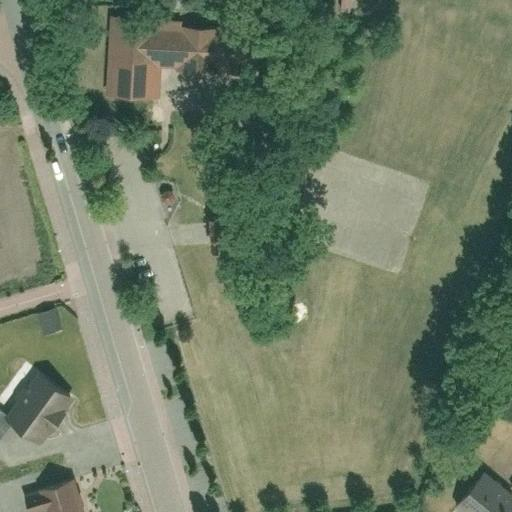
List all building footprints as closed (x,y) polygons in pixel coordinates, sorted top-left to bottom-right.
[(258,73),(260,29),(183,24),(184,20),(112,14),(107,93),(161,98),(163,67),(258,73)] [(46,330),(64,324),(57,303),(39,309),(46,330)] [(11,420),(40,440),(74,393),(36,366),(6,408),(2,413),(11,420)] [(0,434),(11,420),(2,413),(6,408),(0,403),(0,434)] [(469,511),(511,511),(511,491),(485,467),(456,500),(469,511)] [(47,511),(83,511),(86,511),(75,473),(22,489),(29,510),(45,505),(47,511)]
